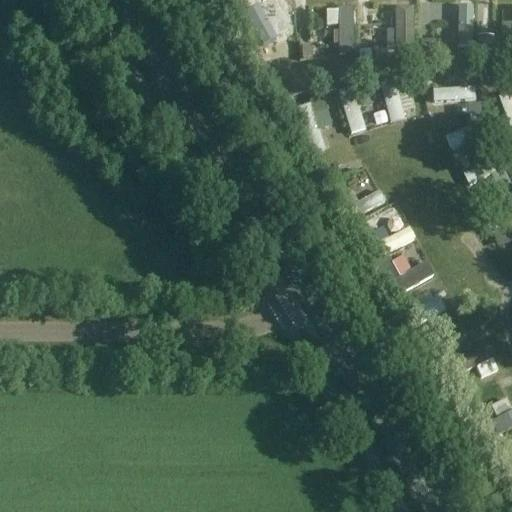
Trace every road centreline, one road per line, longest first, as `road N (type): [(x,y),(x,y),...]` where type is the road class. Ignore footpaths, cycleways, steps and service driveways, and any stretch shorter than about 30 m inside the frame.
road 1 (primary): [(309,298),(126,0)]
road 2 (unclassified): [(0,332),(234,333),(309,298)]
road 3 (primary): [(439,511),(309,298)]
